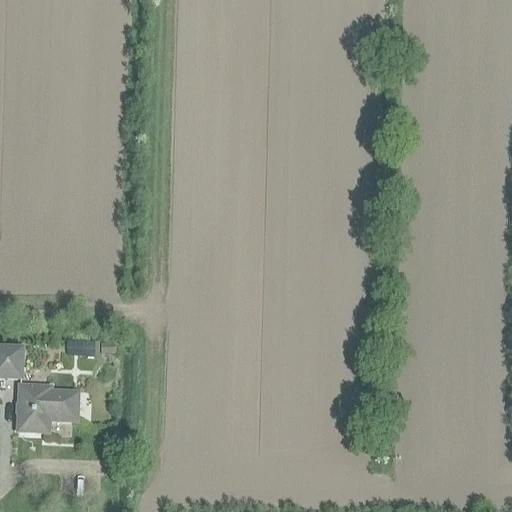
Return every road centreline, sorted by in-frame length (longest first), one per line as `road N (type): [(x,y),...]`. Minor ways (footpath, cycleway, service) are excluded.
road 1 (track): [(146,511),(163,0)]
road 2 (track): [(0,309),(152,311)]
